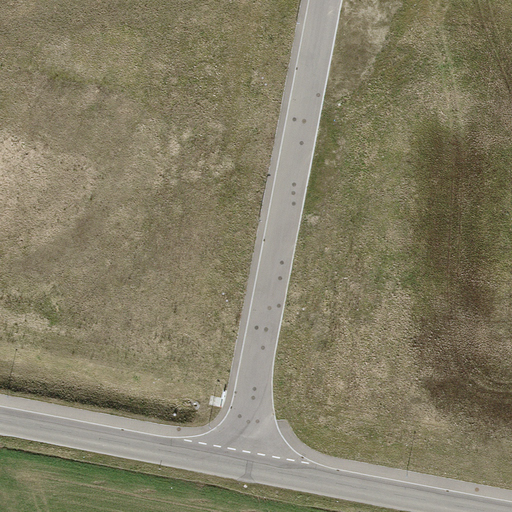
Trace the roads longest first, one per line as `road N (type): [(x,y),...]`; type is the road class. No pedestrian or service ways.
road 1 (residential): [(236,459),(318,0)]
road 2 (tertiary): [(236,459),(511,509)]
road 3 (tertiary): [(0,415),(236,459)]
